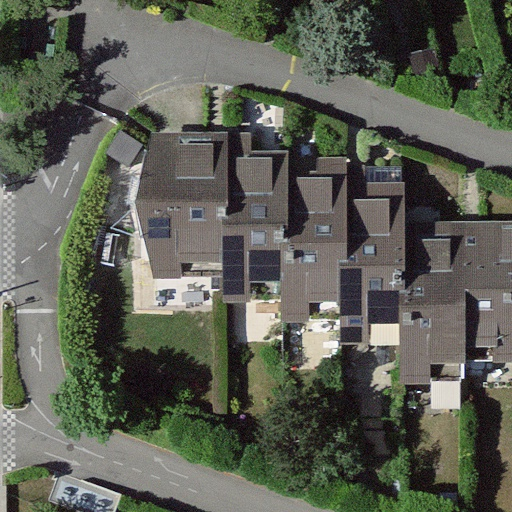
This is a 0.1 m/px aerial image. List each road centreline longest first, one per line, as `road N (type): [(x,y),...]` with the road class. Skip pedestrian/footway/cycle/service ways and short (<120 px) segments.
road 1 (residential): [(511,156),(293,77),(121,45)]
road 2 (residential): [(69,445),(35,359),(37,247)]
road 3 (residential): [(253,511),(69,445)]
road 4 (residential): [(37,247),(87,108)]
